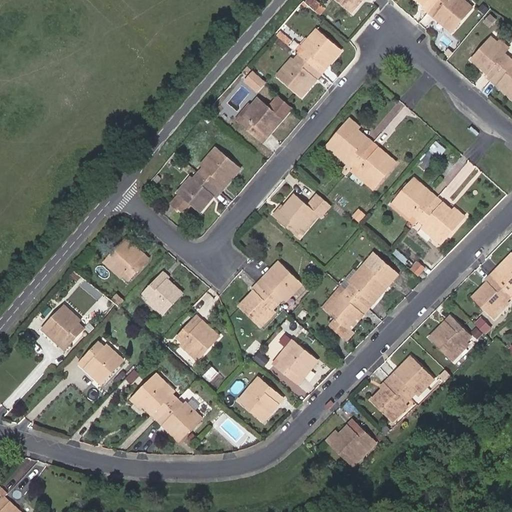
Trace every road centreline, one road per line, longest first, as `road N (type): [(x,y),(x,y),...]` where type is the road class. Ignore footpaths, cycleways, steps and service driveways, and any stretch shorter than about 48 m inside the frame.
road 1 (residential): [(511,211),(287,439),(254,461),(138,469),(0,434)]
road 2 (residential): [(118,191),(185,249),(201,252),(393,39),(511,135)]
road 3 (residential): [(118,191),(278,0)]
road 4 (residential): [(0,328),(118,191)]
